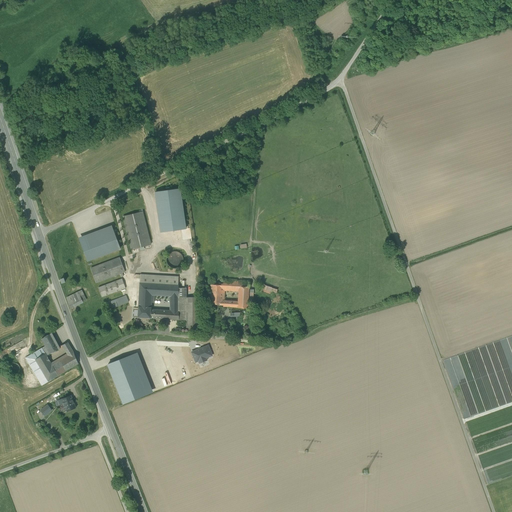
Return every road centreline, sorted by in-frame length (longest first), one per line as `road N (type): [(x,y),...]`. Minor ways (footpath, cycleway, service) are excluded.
road 1 (unclassified): [(493,511),(340,79)]
road 2 (unclassified): [(39,233),(340,79)]
road 3 (secondary): [(111,429),(39,233)]
road 4 (track): [(417,296),(298,339),(253,341)]
road 5 (track): [(159,174),(123,52)]
road 6 (secondary): [(0,116),(39,233)]
